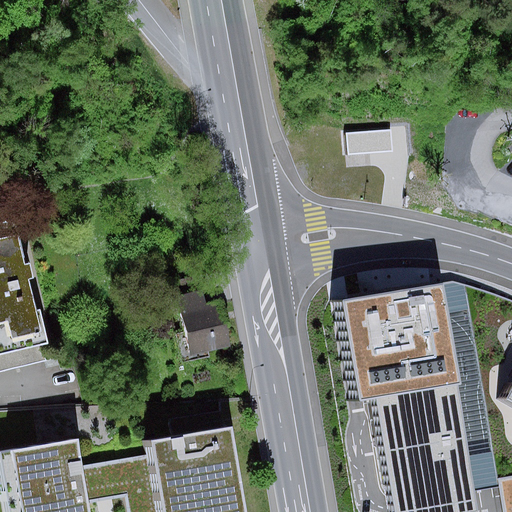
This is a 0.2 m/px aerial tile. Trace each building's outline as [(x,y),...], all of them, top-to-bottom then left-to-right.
[(391,130),(345,133),(347,156),(392,152),(391,130)] [(11,214),(0,216),(0,351),(44,340),(11,214)] [(208,283),(176,288),(187,356),(233,349),(225,294),(210,296),(208,283)] [(367,397),(464,382),(446,284),(337,301),(354,400),(359,399),(367,397)] [(511,366),(494,398),(511,408),(511,366)] [(486,511),(464,382),(367,397),(388,511),(486,511)] [(241,511),(228,426),(149,438),(160,511),(241,511)] [(86,511),(74,437),(0,449),(0,482),(4,511),(86,511)]
